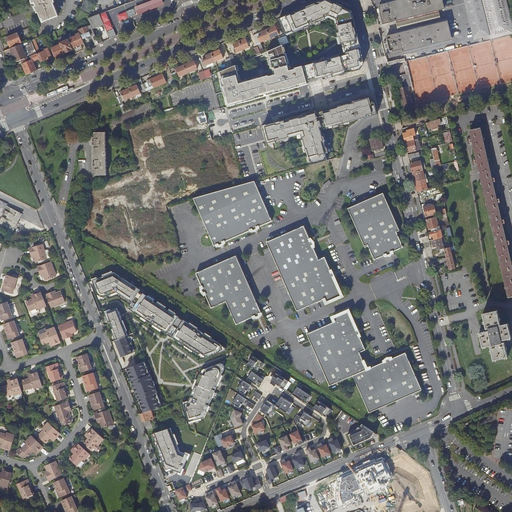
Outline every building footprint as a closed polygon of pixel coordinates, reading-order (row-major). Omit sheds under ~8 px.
[(31,0),(32,0),(32,1),(33,4),(36,3),(39,13),(40,13),(44,22),(59,17),(58,16),(52,0),(31,0)] [(152,0),(138,5),(136,6),(139,14),(141,13),(162,5),(165,4),(163,1),(163,0),(152,0)] [(303,66),(308,83),(322,79),(360,69),(364,60),(351,10),(331,0),(323,0),(279,19),(285,34),(287,36),(304,30),(305,31),(310,29),(309,26),(329,18),(335,20),(337,32),(337,33),(338,37),(337,37),(339,44),(342,44),(343,49),(344,50),(345,55),(303,66)] [(445,9),(443,0),(403,0),(379,6),(384,24),(396,21),(439,10),(445,9)] [(466,0),(476,37),(491,33),(482,0),(466,0)] [(482,0),(491,33),(493,40),(511,35),(511,17),(510,8),(507,0),(482,0)] [(134,8),(127,11),(129,17),(136,14),(134,8)] [(396,21),(399,34),(442,23),(439,10),(396,21)] [(129,17),(127,11),(118,15),(120,21),(129,17)] [(107,12),(101,14),(104,23),(110,20),(107,12)] [(89,19),(91,26),(93,30),(104,25),(100,15),(89,19)] [(114,28),(110,20),(104,23),(108,30),(114,28)] [(442,23),(399,34),(387,37),(389,43),(385,44),(386,49),(390,48),(392,55),(452,40),(448,22),(442,23)] [(99,44),(93,30),(91,26),(79,31),(80,33),(82,39),(83,40),(92,37),(95,46),(99,44)] [(268,31),(271,39),(279,35),(276,27),(268,31)] [(114,29),(108,31),(111,38),(117,35),(114,29)] [(261,43),(271,39),(268,31),(254,36),(258,46),(259,45),(261,49),(263,48),(261,43)] [(18,33),(7,38),(11,47),(22,43),(18,33)] [(286,35),(278,39),(281,46),(289,42),(286,35)] [(68,51),(73,49),(69,40),(67,37),(65,37),(58,40),(61,45),(65,54),(69,52),(68,51)] [(87,50),(83,40),(82,39),(79,40),(75,42),(74,38),(69,40),(73,49),(75,55),(87,50)] [(32,41),(37,54),(40,60),(41,62),(49,59),(48,57),(52,56),(48,46),(44,48),(45,51),(40,53),(35,40),(32,41)] [(240,42),(244,51),(250,48),(246,40),(240,42)] [(27,58),(37,54),(32,41),(21,45),(27,58)] [(237,54),(244,51),(240,42),(233,45),(237,54)] [(21,61),(27,58),(21,45),(11,49),(17,63),(21,61)] [(65,55),(65,54),(61,45),(53,48),(53,50),(52,51),(53,53),(54,52),(57,58),(65,55)] [(308,83),(303,66),(296,69),(297,70),(291,71),(288,64),(290,64),(287,54),(286,54),(283,46),(269,52),(271,59),(269,59),(272,69),(273,69),(275,75),(270,77),(269,76),(240,84),(239,78),(240,77),(237,66),(221,72),(224,80),(221,80),(229,106),(265,96),(269,95),(299,87),(308,83)] [(213,54),(216,62),(224,59),(221,51),(213,54)] [(27,58),(21,61),(27,75),(37,71),(33,62),(40,60),(37,54),(27,58)] [(205,67),(216,62),(213,54),(206,57),(207,60),(203,62),(205,67)] [(411,86),(412,85),(406,61),(403,62),(406,74),(400,75),(403,87),(411,86)] [(185,66),(188,74),(198,70),(195,62),(185,66)] [(189,74),(188,74),(185,66),(176,70),(180,78),(189,74)] [(164,75),(147,82),(150,88),(153,86),(154,89),(167,83),(164,75)] [(130,90),(133,98),(142,94),(138,86),(130,90)] [(411,86),(403,87),(398,89),(401,100),(402,100),(404,107),(415,105),(411,86)] [(125,101),(133,98),(130,90),(121,93),(123,96),(125,101)] [(124,114),(128,112),(122,96),(117,98),(119,102),(120,105),(124,114)] [(272,123),(263,126),(268,144),(289,138),(290,138),(290,135),(295,134),(304,131),(306,137),(303,137),(306,146),(308,155),(309,158),(310,158),(312,164),(328,160),(326,154),(328,154),(321,128),(333,124),(334,126),(360,119),(378,114),(375,100),(368,96),(331,107),(332,109),(317,114),(316,111),(310,113),(279,121),(272,123)] [(128,112),(124,114),(120,115),(120,116),(104,123),(106,128),(112,126),(149,111),(148,110),(154,108),(151,102),(138,108),(128,112)] [(442,122),(448,121),(446,117),(428,122),(430,127),(443,123),(442,122)] [(472,130),(473,138),(471,138),(471,142),(474,141),(478,159),(475,159),(476,163),(479,162),(483,181),(510,297),(511,296),(511,261),(508,244),(510,243),(510,240),(507,240),(503,223),(506,222),(505,219),(502,219),(498,202),(501,201),(500,198),(498,199),(494,181),(496,180),(495,177),(493,177),(481,127),(472,130)] [(406,142),(415,140),(414,136),(417,135),(415,128),(408,131),(408,132),(404,133),(406,142)] [(95,133),(95,142),(91,141),(91,146),(95,145),(96,163),(92,162),(92,167),(96,166),(96,174),(96,175),(107,175),(107,174),(106,133),(107,133),(95,133)] [(381,138),(371,141),(374,152),(384,150),(381,138)] [(421,149),(419,139),(415,140),(406,142),(409,152),(421,149)] [(432,149),(435,159),(437,166),(441,165),(440,160),(438,148),(432,149)] [(413,172),(424,170),(423,167),(422,161),(411,164),(413,172)] [(416,182),(426,179),(424,170),(413,172),(416,182)] [(429,189),(426,179),(416,182),(418,192),(428,189),(429,189)] [(254,182),(192,199),(202,221),(205,227),(213,245),(214,246),(216,245),(217,244),(218,245),(221,245),(223,243),(222,242),(224,241),(224,242),(250,230),(250,229),(251,229),(252,230),(255,230),(257,228),(256,226),(258,226),(271,220),(266,208),(255,183),(254,182)] [(353,204),(347,207),(364,245),(367,243),(374,258),(374,259),(375,258),(377,257),(385,254),(384,253),(386,253),(387,254),(389,254),(391,252),(391,251),(392,250),(400,247),(402,246),(403,246),(402,244),(401,242),(402,242),(398,235),(397,233),(397,231),(400,229),(383,191),(353,204)] [(435,205),(434,205),(434,204),(432,204),(430,204),(429,204),(427,205),(427,207),(425,208),(427,216),(437,214),(435,205)] [(7,206),(0,220),(0,226),(12,233),(22,213),(7,206)] [(432,229),(433,232),(441,230),(442,230),(441,226),(440,227),(438,218),(428,220),(430,229),(432,229)] [(312,245),(313,244),(313,242),(311,239),(310,240),(309,239),(310,238),(303,225),(266,241),(277,266),(286,287),(297,310),(324,298),(326,302),(342,295),(342,294),(341,295),(340,291),(334,277),(333,278),(333,276),(334,276),(334,274),(334,273),(332,271),(331,271),(330,270),(331,270),(324,256),(318,259),(313,246),(312,246),(312,245)] [(433,241),(442,238),(443,238),(441,230),(433,232),(431,233),(432,236),(435,236),(435,237),(430,239),(430,241),(433,241)] [(439,250),(445,249),(444,245),(442,238),(433,241),(434,247),(438,246),(439,250)] [(48,250),(47,250),(44,250),(43,244),(29,248),(31,255),(34,254),(36,262),(47,259),(49,258),(50,256),(50,255),(49,251),(48,250)] [(447,258),(454,256),(452,250),(456,249),(455,246),(445,249),(439,250),(439,253),(446,252),(447,258)] [(196,273),(202,287),(202,286),(203,288),(201,288),(202,291),(204,293),(205,293),(206,294),(205,294),(206,295),(211,308),(226,301),(236,324),(253,317),(253,316),(255,315),(255,317),(258,317),(260,315),(259,313),(261,313),(236,255),(196,273)] [(447,258),(440,260),(441,265),(449,263),(450,270),(457,268),(454,256),(447,258)] [(51,262),(37,267),(40,273),(42,272),(46,280),(56,276),(51,262)] [(109,271),(91,278),(99,299),(118,293),(131,301),(140,290),(109,271)] [(5,285),(4,285),(2,291),(13,294),(17,278),(8,275),(5,285)] [(46,294),(51,308),(65,302),(61,291),(53,294),(52,292),(46,294)] [(142,292),(131,308),(169,334),(179,316),(142,292)] [(38,309),(47,306),(41,293),(33,296),(34,299),(26,302),(29,311),(38,308),(38,309)] [(7,302),(0,304),(0,310),(1,315),(0,315),(2,321),(13,317),(7,302)] [(106,310),(116,337),(126,332),(120,317),(116,306),(106,310)] [(354,375),(370,412),(380,408),(414,392),(423,389),(406,351),(392,358),(393,358),(391,359),(390,357),(389,357),(388,358),(387,358),(386,359),(386,361),(385,361),(371,367),(368,369),(368,368),(365,361),(364,362),(363,360),(360,352),(366,349),(360,335),(359,335),(359,334),(360,333),(360,331),(358,329),(357,329),(356,328),(356,327),(349,310),(333,317),(334,321),(307,333),(325,374),(330,385),(338,382),(354,375)] [(487,329),(489,329),(489,331),(480,333),(483,348),(491,346),(494,361),(509,358),(506,346),(505,343),(503,343),(502,341),(511,338),(509,324),(502,326),(498,311),(484,314),(487,329)] [(183,319),(171,335),(205,358),(223,350),(225,346),(183,319)] [(14,320),(5,324),(8,334),(7,334),(9,340),(19,336),(14,320)] [(58,326),(64,340),(70,337),(69,334),(77,331),(73,321),(58,326)] [(52,344),(60,341),(55,327),(54,327),(47,330),(47,332),(39,335),(43,345),(51,341),(52,344)] [(116,341),(122,357),(132,353),(126,337),(116,341)] [(22,339),(13,342),(16,352),(15,353),(17,358),(28,354),(22,339)] [(87,354),(77,357),(79,360),(81,366),(79,367),(81,373),(92,369),(87,354)] [(257,367),(261,362),(252,356),(246,365),(256,372),(259,368),(257,367)] [(188,399),(182,401),(187,422),(194,421),(206,418),(208,412),(217,391),(226,369),(227,367),(220,361),(200,370),(195,383),(194,386),(188,399)] [(140,400),(145,414),(153,412),(164,408),(158,393),(154,384),(151,374),(150,375),(145,362),(128,368),(132,382),(136,391),(139,400),(140,400)] [(52,382),(61,379),(58,369),(59,369),(58,363),(47,367),(52,382)] [(276,375),(280,369),(276,367),(272,373),(276,375)] [(42,385),(38,372),(30,375),(30,378),(22,381),(25,390),(34,387),(34,389),(43,386),(42,385)] [(261,384),(263,380),(251,372),(246,380),(255,386),(258,382),(261,384)] [(93,373),(84,376),(87,386),(85,386),(87,392),(98,388),(93,373)] [(276,384),(285,389),(290,382),(281,376),(276,384)] [(21,393),(22,393),(18,379),(9,382),(10,385),(2,387),(5,397),(13,394),(14,396),(15,399),(22,397),(21,393)] [(246,390),(250,385),(243,381),(237,390),(243,394),(246,390)] [(58,401),(67,398),(64,388),(66,388),(64,382),(53,386),(58,401)] [(306,403),(311,395),(302,390),(297,397),(306,403)] [(99,392),(90,395),(93,405),(92,405),(93,411),(104,407),(99,392)] [(252,395),(259,400),(262,396),(255,392),(252,395)] [(242,404),(246,399),(238,394),(232,404),(239,408),(241,404),(242,404)] [(288,413),(293,404),(286,400),(281,409),(288,413)] [(255,406),(248,401),(246,405),(253,409),(255,406)] [(68,409),(71,408),(69,402),(55,406),(60,421),(61,420),(63,426),(71,423),(69,418),(71,417),(69,412),(68,409)] [(327,417),(332,409),(323,404),(318,411),(327,417)] [(270,417),(275,410),(266,405),(261,411),(270,417)] [(108,410),(95,414),(97,421),(99,420),(102,428),(113,425),(108,410)] [(243,425),(245,424),(242,418),(243,414),(236,411),(232,418),(234,422),(233,422),(235,427),(236,426),(236,428),(238,427),(238,428),(243,426),(243,425)] [(143,424),(145,428),(153,426),(152,421),(155,420),(153,412),(145,414),(141,415),(144,424),(143,424)] [(299,422),(306,427),(310,421),(312,417),(305,413),(301,418),(297,416),(294,421),(296,426),(299,422)] [(53,439),(59,432),(48,422),(42,429),(44,430),(38,436),(45,443),(51,437),(53,439)] [(255,434),(265,430),(262,422),(252,427),(255,434)] [(352,445),(353,447),(373,438),(372,435),(374,432),(363,424),(360,428),(359,427),(358,427),(357,428),(355,430),(356,431),(347,435),(352,445)] [(170,428),(154,433),(166,468),(180,471),(189,452),(179,449),(170,428)] [(104,439),(93,429),(87,435),(89,438),(83,444),(91,451),(97,444),(98,446),(104,439)] [(290,435),(294,444),(298,442),(299,445),(303,443),(298,431),(290,435)] [(2,447),(11,449),(15,435),(7,433),(6,434),(0,432),(0,442),(3,444),(2,447)] [(226,448),(236,443),(232,436),(225,440),(222,434),(216,437),(218,442),(223,440),(226,448)] [(36,452),(42,446),(32,435),(25,442),(27,443),(21,449),(20,448),(17,451),(17,453),(22,458),(24,458),(26,455),(28,456),(34,450),(36,452)] [(287,447),(291,445),(287,436),(279,440),(284,452),(289,450),(287,447)] [(342,449),(343,449),(339,440),(335,442),(334,438),(329,440),(335,453),(342,449)] [(260,451),(270,447),(267,439),(257,444),(260,451)] [(324,458),(332,454),(328,445),(324,447),(322,443),(318,445),(324,458)] [(84,461),(90,454),(79,444),(73,451),(75,453),(69,459),(76,466),(83,459),(84,461)] [(313,462),(321,459),(316,449),(313,451),(312,448),(307,450),(313,462)] [(218,466),(225,463),(220,451),(212,454),(218,466)] [(236,463),(246,459),(242,452),(233,456),(236,463)] [(298,469),(306,465),(301,453),(296,455),(297,458),(294,460),(298,469)] [(205,472),(215,468),(211,459),(201,463),(199,470),(205,472)] [(287,474),(295,470),(291,461),(287,462),(286,459),(282,461),(287,474)] [(386,460),(341,479),(338,501),(340,506),(355,500),(353,494),(365,489),(368,495),(385,488),(392,475),(386,460)] [(55,461),(45,466),(48,474),(46,475),(48,481),(62,475),(55,461)] [(235,463),(228,466),(231,473),(238,469),(235,463)] [(271,481),(275,479),(275,478),(278,477),(276,474),(280,472),(277,465),(266,470),(268,476),(271,481)] [(0,485),(8,488),(12,474),(4,471),(3,474),(0,473),(0,485)] [(251,488),(255,486),(253,481),(251,476),(240,481),(243,487),(246,486),(247,489),(250,487),(251,488)] [(63,478),(54,482),(58,492),(57,492),(59,498),(70,493),(63,478)] [(258,479),(253,481),(255,486),(257,489),(261,487),(260,484),(258,479)] [(28,485),(30,485),(27,480),(17,484),(23,499),(33,495),(28,485)] [(232,496),(240,492),(234,480),(230,482),(231,485),(228,487),(232,496)] [(184,485),(187,492),(193,490),(190,483),(184,485)] [(176,490),(175,490),(179,500),(187,497),(182,487),(176,490)] [(221,501),(229,498),(225,488),(221,490),(219,487),(216,489),(221,501)] [(209,506),(217,503),(212,490),(208,492),(209,495),(205,497),(209,506)] [(71,496),(62,500),(66,510),(65,511),(75,511),(78,511),(71,496)] [(199,503),(190,503),(190,510),(202,510),(206,508),(203,501),(199,503)] [(264,505),(265,510),(276,505),(274,501),(264,505)]
